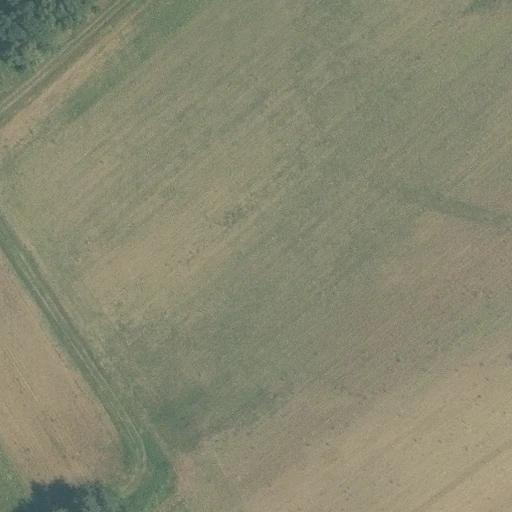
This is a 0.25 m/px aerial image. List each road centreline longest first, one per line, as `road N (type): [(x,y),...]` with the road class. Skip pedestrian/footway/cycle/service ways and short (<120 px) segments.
road 1 (track): [(0,224),(145,462),(141,476),(98,511)]
road 2 (track): [(132,0),(0,119)]
